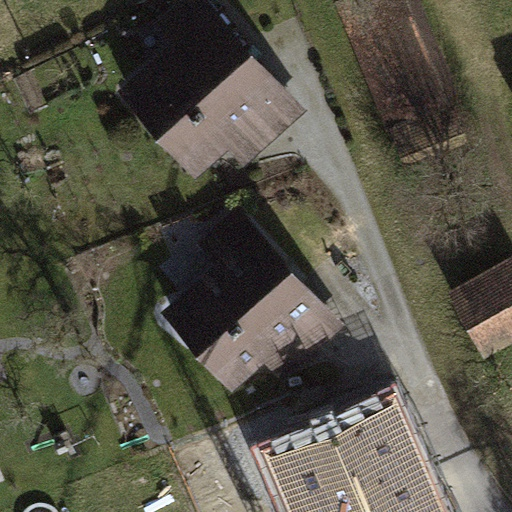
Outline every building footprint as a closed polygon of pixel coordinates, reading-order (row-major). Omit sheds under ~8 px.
[(255,141),(294,106),(258,65),(260,64),(216,15),(215,17),(199,0),(193,0),(166,25),(183,44),(131,91),(193,161),(237,121),(255,141)] [(409,0),(372,0),(345,11),(389,119),(448,95),(409,0)] [(396,133),(404,154),(459,133),(451,112),(396,133)] [(293,355),(333,319),(296,278),(297,277),(260,236),(258,236),(240,216),(209,244),(227,264),(174,311),(230,374),(275,335),(293,355)] [(511,326),(511,272),(462,300),(485,342),(511,326)] [(0,387),(10,383),(0,360),(0,387)] [(446,511),(396,398),(267,454),(292,511),(446,511)]
